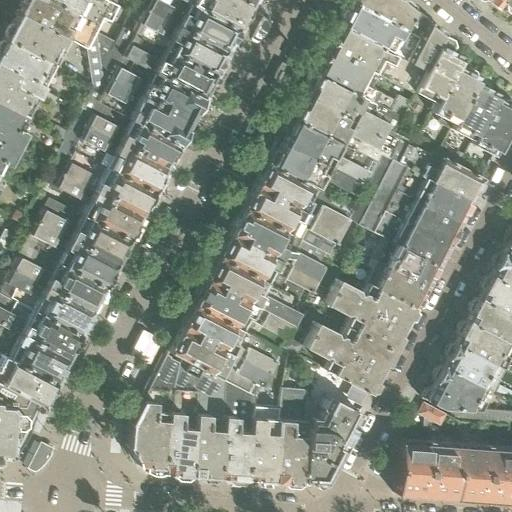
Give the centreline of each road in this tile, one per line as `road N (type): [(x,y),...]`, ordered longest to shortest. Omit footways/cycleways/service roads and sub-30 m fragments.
road 1 (residential): [(60,496),(87,401),(297,0)]
road 2 (residential): [(511,163),(333,511)]
road 3 (residential): [(259,511),(60,496)]
